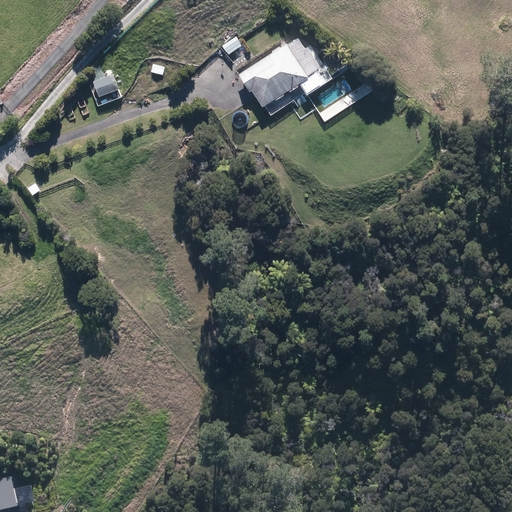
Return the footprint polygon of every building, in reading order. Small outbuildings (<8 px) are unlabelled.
[(226,44),(233,52),(243,45),(236,36),(226,44)] [(288,43),(287,42),(237,74),(248,91),(251,89),(261,105),(306,76),(305,75),(319,67),(299,36),(288,43)] [(360,69),(346,68),(346,78),(359,78),(360,69)] [(92,83),(98,99),(117,91),(111,76),(92,83)] [(395,90),(384,103),(397,115),(408,102),(395,90)] [(0,481),(0,511),(4,511),(16,510),(9,480),(0,481)]
